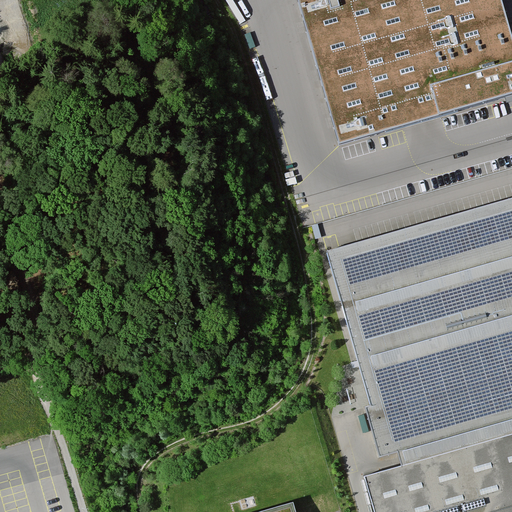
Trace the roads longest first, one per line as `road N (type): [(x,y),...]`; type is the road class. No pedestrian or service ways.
road 1 (track): [(144,511),(146,460),(176,441),(260,417),(292,389),(313,340),(290,199),(242,42),(220,0)]
road 2 (track): [(83,511),(28,354)]
